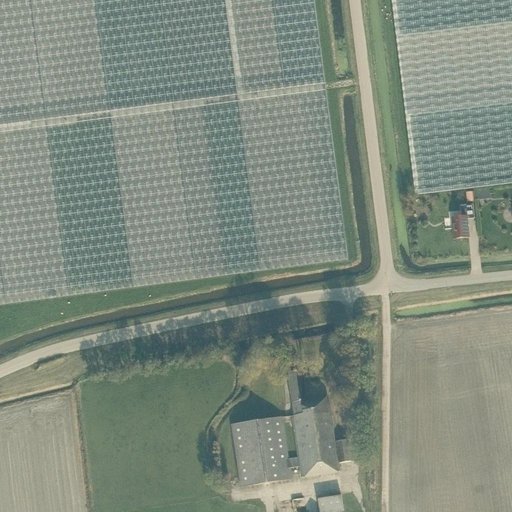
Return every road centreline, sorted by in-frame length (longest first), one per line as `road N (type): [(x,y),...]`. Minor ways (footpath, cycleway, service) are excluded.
road 1 (unclassified): [(0,373),(85,342),(389,286)]
road 2 (unclassified): [(389,286),(354,0)]
road 3 (unknown): [(346,293),(366,481)]
road 4 (unclassified): [(389,286),(511,276)]
